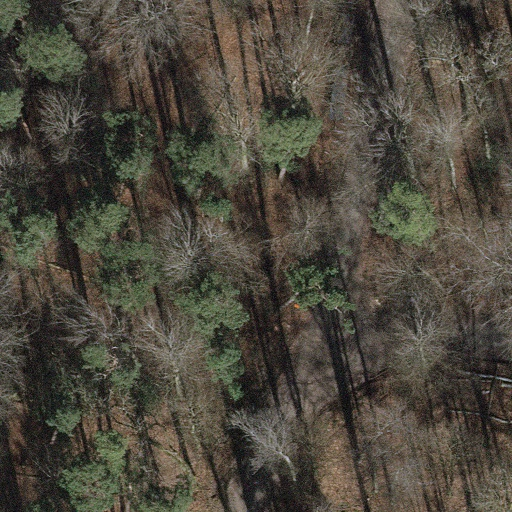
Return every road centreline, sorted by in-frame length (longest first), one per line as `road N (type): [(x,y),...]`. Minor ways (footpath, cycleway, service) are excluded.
road 1 (track): [(246,511),(312,346),(400,336),(511,338)]
road 2 (track): [(312,346),(406,0)]
